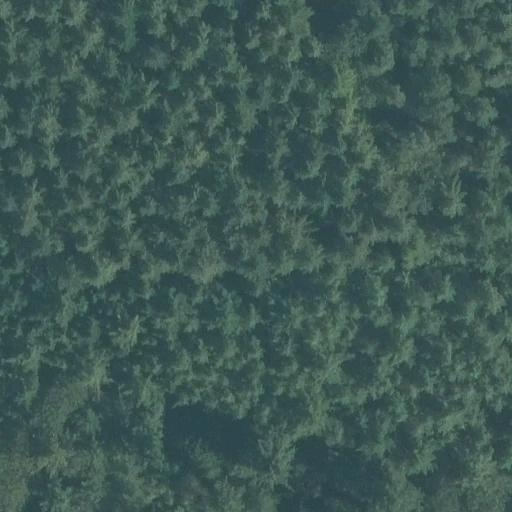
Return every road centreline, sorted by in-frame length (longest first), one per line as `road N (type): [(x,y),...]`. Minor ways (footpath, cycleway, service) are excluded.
road 1 (track): [(0,346),(511,484)]
road 2 (track): [(342,0),(511,333)]
